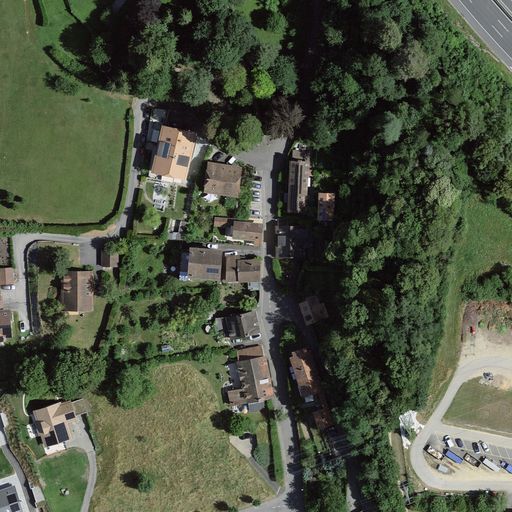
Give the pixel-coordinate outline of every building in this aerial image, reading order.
[(150,176),(186,184),(198,138),(162,129),(150,176)] [(310,162),(289,161),(288,213),(308,214),(310,162)] [(242,167),(207,162),(203,193),(238,197),(242,167)] [(335,194),(319,194),(318,221),(334,222),(335,194)] [(234,222),(236,222),(236,219),(215,217),(214,227),(233,228),(234,222)] [(233,228),(233,240),(255,242),(254,246),(261,247),(263,224),(236,222),(234,222),(233,228)] [(306,229),(277,228),(277,258),(306,259),(306,229)] [(187,280),(220,282),(222,252),(190,249),(187,280)] [(119,254),(100,254),(100,272),(119,271),(119,254)] [(226,257),(227,283),(260,283),(260,256),(226,257)] [(0,340),(7,340),(7,336),(13,336),(11,308),(3,309),(1,269),(0,268),(0,340)] [(94,277),(63,277),(62,316),(94,317),(94,277)] [(298,304),(307,327),(330,318),(324,303),(320,304),(317,297),(298,304)] [(260,336),(255,313),(225,320),(230,343),(260,336)] [(292,354),(294,358),(290,360),(303,398),(319,393),(323,392),(324,391),(311,352),(307,354),(306,350),(292,354)] [(266,357),(236,363),(242,390),(227,393),(230,407),(274,398),(266,357)] [(313,413),(319,430),(335,425),(323,392),(319,393),(324,410),(313,413)] [(72,404),(33,415),(43,450),(71,443),(66,426),(77,423),(72,404)] [(310,477),(311,486),(319,485),(318,476),(310,477)] [(23,511),(15,486),(0,490),(0,511),(23,511)]
